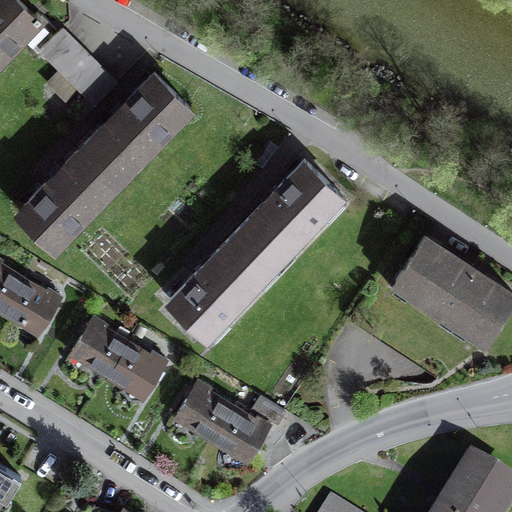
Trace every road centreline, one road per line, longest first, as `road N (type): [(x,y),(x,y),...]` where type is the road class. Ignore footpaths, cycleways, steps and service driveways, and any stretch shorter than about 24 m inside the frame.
road 1 (residential): [(103,0),(511,256)]
road 2 (tertiary): [(511,393),(352,438),(247,511)]
road 3 (residential): [(0,398),(180,511)]
